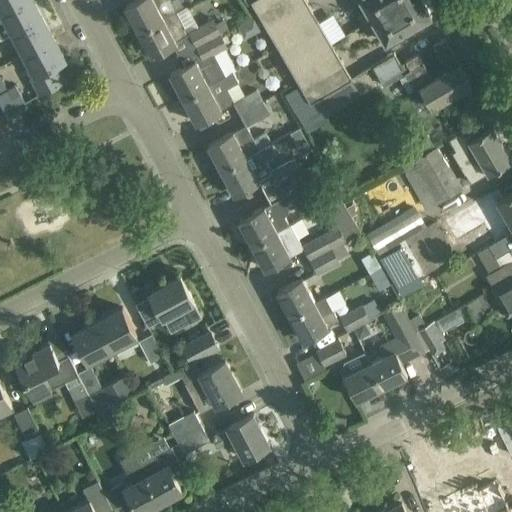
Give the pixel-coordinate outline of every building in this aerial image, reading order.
[(0,0),(0,1),(4,10),(22,0),(0,0)] [(32,0),(22,0),(4,10),(15,32),(42,17),(32,0)] [(135,0),(125,6),(139,30),(177,10),(189,4),(189,3),(194,0),(135,0)] [(312,102),(351,79),(351,78),(352,77),(306,0),(245,0),(248,4),(252,2),(300,84),(311,102),(312,101),(312,102)] [(358,16),(363,25),(405,0),(361,0),(368,11),(358,16)] [(422,0),(405,0),(363,25),(368,33),(378,28),(386,42),(432,15),(422,0)] [(139,30),(134,33),(142,48),(146,45),(152,55),(177,42),(176,40),(190,32),(189,31),(198,26),(190,23),(186,26),(177,10),(139,30)] [(42,17),(15,32),(20,42),(15,45),(21,56),(53,38),(42,17)] [(253,17),(237,26),(241,34),(248,37),(260,30),(253,17)] [(198,26),(189,31),(190,32),(197,45),(220,33),(220,32),(229,27),(224,19),(217,22),(214,18),(198,26)] [(220,33),(197,45),(204,58),(204,59),(214,53),(225,48),(227,46),(220,33)] [(21,56),(24,63),(31,77),(40,94),(64,82),(54,65),(65,59),(53,38),(21,56)] [(373,66),(372,66),(381,82),(384,87),(405,74),(414,89),(415,91),(420,87),(433,107),(454,94),(471,83),(445,38),(432,45),(447,71),(433,79),(418,54),(405,61),(401,64),(394,53),(373,66)] [(196,60),(170,73),(184,98),(203,87),(222,77),(226,75),(214,53),(204,59),(204,58),(197,62),(196,60)] [(203,87),(184,98),(197,122),(222,109),(221,109),(234,102),(233,102),(226,89),(238,82),(239,82),(233,71),(226,75),(222,77),(203,87)] [(0,101),(7,115),(26,105),(15,85),(8,88),(0,73),(0,101)] [(351,79),(312,102),(318,111),(322,109),(325,115),(360,94),(351,79)] [(300,84),(285,93),(295,111),(311,102),(300,84)] [(245,95),(233,102),(234,102),(239,113),(263,100),(257,89),(245,95)] [(263,100),(239,113),(246,125),(247,125),(247,126),(270,113),(263,100)] [(233,131),(208,144),(221,169),(246,156),(272,142),(266,131),(254,137),(247,126),(247,125),(246,125),(233,132),(233,131)] [(493,126),(475,136),(443,155),(437,145),(402,165),(406,173),(405,173),(426,209),(440,202),(463,188),(450,167),(477,151),(489,172),(511,159),(493,126)] [(299,128),(290,133),(293,140),(298,141),(304,137),(299,128)] [(246,156),(221,169),(235,193),(272,173),(266,161),(272,157),(275,147),(272,142),(246,156)] [(272,173),(278,184),(301,172),(295,161),(272,173)] [(257,210),(239,219),(252,244),(289,224),(285,216),(289,208),(298,204),(302,198),(298,191),(308,185),(301,172),(278,184),(284,196),(265,206),(264,206),(257,210)] [(334,185),(324,190),(331,202),(341,197),(334,185)] [(509,221),(511,226),(511,192),(497,201),(498,202),(484,210),(496,229),(509,221)] [(334,227),(302,244),(304,247),(310,258),(343,241),(361,231),(341,197),(331,202),(323,207),(334,227)] [(457,229),(480,216),(472,201),(437,221),(449,241),(460,235),(457,229)] [(426,226),(414,206),(367,234),(378,254),(426,226)] [(289,224),(252,244),(265,268),(283,259),(297,252),(296,251),(304,247),(302,244),(299,237),(291,223),(290,224),(289,224)] [(318,272),(340,260),(339,258),(350,253),(343,242),(361,232),(361,231),(343,241),(310,258),(318,272)] [(511,232),(490,246),(497,258),(511,250),(511,251),(511,232)] [(511,261),(511,260),(486,275),(493,287),(511,276),(511,261)] [(152,296),(137,304),(148,324),(163,317),(181,308),(189,323),(202,316),(181,276),(150,292),(152,296)] [(511,276),(493,287),(495,289),(494,290),(504,307),(509,316),(511,313),(511,276)] [(302,277),(295,281),(277,290),(290,315),(316,302),(302,277)] [(365,321),(370,318),(370,317),(381,311),(374,299),(363,305),(341,316),(348,329),(353,327),(365,321)] [(329,326),(328,325),(338,320),(332,308),(322,314),(316,302),(290,315),(304,340),(329,326)] [(370,362),(382,387),(407,375),(401,362),(411,357),(403,341),(417,334),(415,331),(410,320),(401,302),(384,311),(397,337),(387,342),(391,351),(370,362)] [(98,321),(113,350),(138,337),(122,307),(121,308),(121,309),(98,321)] [(418,316),(410,320),(415,331),(420,329),(424,326),(418,316)] [(424,326),(420,329),(434,354),(446,348),(442,341),(445,339),(434,320),(426,325),(424,326)] [(89,362),(113,350),(98,321),(75,333),(74,332),(73,333),(83,350),(89,362)] [(365,321),(353,327),(358,338),(365,335),(368,326),(365,321)] [(219,347),(210,331),(185,345),(194,361),(219,347)] [(151,362),(163,355),(153,334),(140,341),(151,362)] [(346,354),(339,339),(317,350),(324,364),(346,354)] [(75,401),(89,394),(79,373),(75,366),(66,348),(65,348),(68,355),(58,360),(50,343),(16,359),(25,377),(35,398),(66,382),(75,401)] [(225,359),(200,373),(194,361),(173,372),(173,371),(163,376),(167,384),(182,376),(201,411),(216,403),(217,404),(242,391),(225,359)] [(357,400),(382,387),(370,362),(345,374),(357,400)] [(91,366),(79,373),(89,394),(90,393),(98,410),(111,403),(102,386),(91,366)] [(102,386),(111,403),(134,390),(125,373),(102,386)] [(0,412),(12,406),(3,388),(0,381),(0,412)] [(98,410),(105,422),(116,417),(110,404),(98,410)] [(30,460),(50,450),(28,406),(15,413),(27,439),(22,442),(30,460)] [(176,438),(202,425),(193,409),(168,423),(176,438)] [(254,413),(236,423),(229,427),(213,436),(218,446),(234,438),(244,457),(270,443),(254,413)] [(334,416),(333,426),(345,427),(346,416),(334,416)] [(511,418),(497,426),(511,455),(511,454),(511,418)] [(202,425),(176,438),(185,453),(210,439),(202,425)] [(146,474),(160,500),(167,496),(168,497),(183,490),(178,481),(188,476),(171,445),(139,462),(146,474)] [(120,458),(133,482),(124,486),(121,482),(112,487),(124,510),(134,505),(137,511),(141,511),(153,506),(152,504),(160,500),(146,474),(139,462),(133,451),(120,458)] [(442,511),(505,511),(510,510),(494,475),(438,501),(442,511)] [(65,511),(106,511),(112,509),(104,491),(98,480),(82,488),(88,499),(65,511)] [(406,511),(402,503),(383,511),(406,511)]
